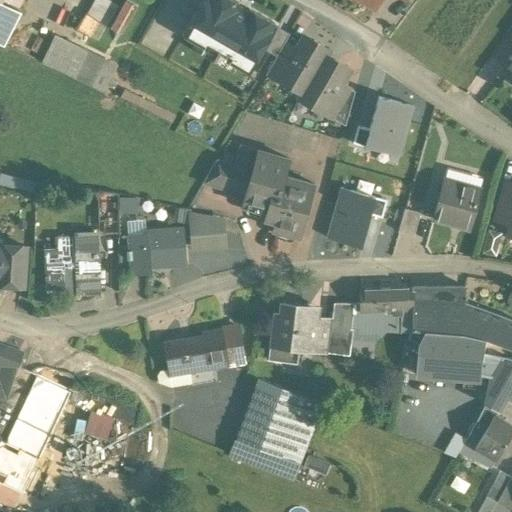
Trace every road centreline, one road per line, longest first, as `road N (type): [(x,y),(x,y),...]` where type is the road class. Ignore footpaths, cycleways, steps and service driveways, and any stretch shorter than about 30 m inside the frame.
road 1 (residential): [(0,328),(87,332),(227,290),(315,274),(511,276)]
road 2 (residential): [(297,0),(511,141)]
